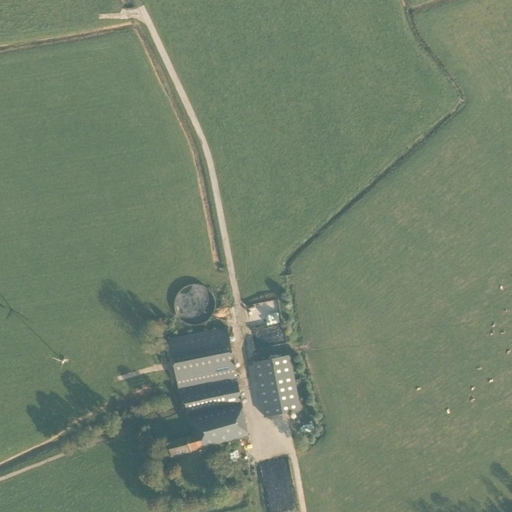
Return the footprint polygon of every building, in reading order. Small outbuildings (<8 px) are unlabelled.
[(191,325),(196,325),(200,325),(204,323),(208,320),(211,318),(213,314),(214,311),(215,307),(215,303),(215,299),(213,296),(211,291),(208,288),(205,286),(201,285),(197,284),(193,284),(190,285),(185,287),(182,289),(179,291),(177,295),(175,298),(175,302),(174,306),(175,310),(176,314),(179,318),(182,321),(184,322),(189,324),(191,325)] [(269,303),(249,306),(253,325),(262,324),(261,322),(271,320),(272,325),(283,323),(281,312),(272,313),(273,317),(262,319),(261,311),(255,312),(254,310),(274,306),(273,301),(268,302),(269,303)] [(237,382),(227,327),(170,338),(179,389),(183,394),(191,435),(166,442),(170,456),(199,448),(200,452),(249,438),(237,382)] [(295,379),(290,355),(254,362),(265,417),(301,410),(301,409),(308,408),(302,378),(295,379)] [(229,461),(236,459),(233,450),(226,452),(229,461)]
